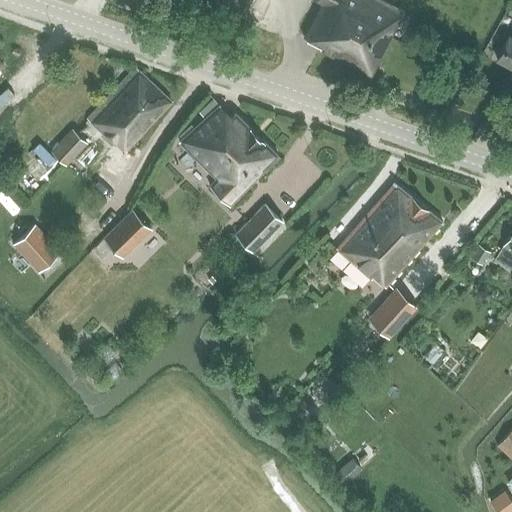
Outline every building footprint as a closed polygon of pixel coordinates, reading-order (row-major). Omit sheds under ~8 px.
[(372,77),(405,11),(393,5),(383,0),(314,0),(322,4),(305,40),(320,47),(318,51),(372,77)] [(511,35),(511,36),(510,35),(497,60),(511,67),(511,35)] [(127,151),(173,101),(135,65),(85,118),(113,145),(116,141),(127,151)] [(220,107),(180,145),(217,181),(210,189),(231,208),(279,158),(234,115),(230,118),(220,107)] [(67,165),(89,143),(73,128),(52,151),(67,165)] [(374,274),(386,284),(443,220),(392,180),(336,249),(371,276),(374,274)] [(237,236),(255,253),(283,224),(265,207),(237,236)] [(133,213),(105,240),(125,259),(152,232),(133,213)] [(35,225),(14,244),(39,271),(60,252),(35,225)] [(511,268),(511,230),(495,258),(511,268)] [(484,264),(492,252),(480,244),(472,257),(484,264)] [(394,288),(367,318),(389,335),(415,305),(394,288)] [(468,338),(479,344),(485,334),(474,327),(468,338)] [(433,339),(421,354),(430,361),(442,346),(433,339)] [(511,487),(511,428),(497,445),(511,459),(511,475),(506,483),(511,487)]
